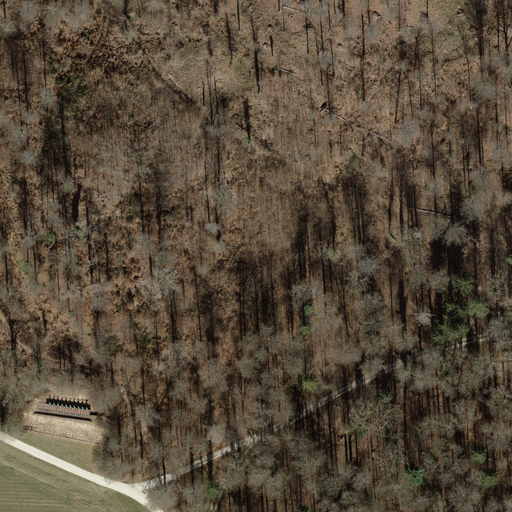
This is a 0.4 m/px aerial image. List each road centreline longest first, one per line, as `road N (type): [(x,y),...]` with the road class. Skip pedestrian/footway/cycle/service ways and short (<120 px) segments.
road 1 (track): [(511,325),(480,285),(388,206),(227,136),(97,0)]
road 2 (track): [(511,330),(431,349),(344,386),(181,476),(130,489)]
road 3 (track): [(0,432),(130,489),(159,511)]
